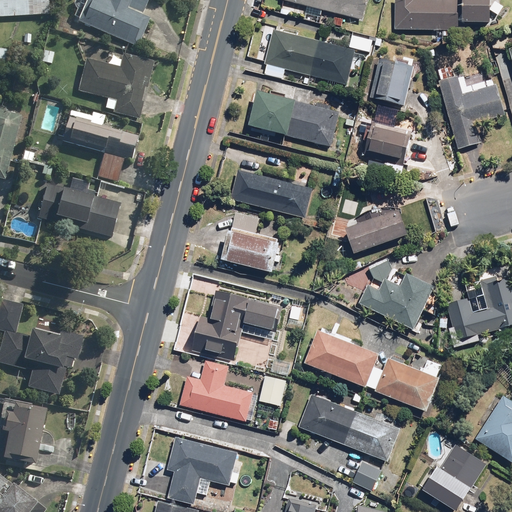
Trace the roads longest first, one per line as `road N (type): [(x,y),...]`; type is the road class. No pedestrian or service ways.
road 1 (secondary): [(226,0),(148,309)]
road 2 (secondary): [(148,309),(96,511)]
road 3 (residential): [(148,309),(0,269)]
